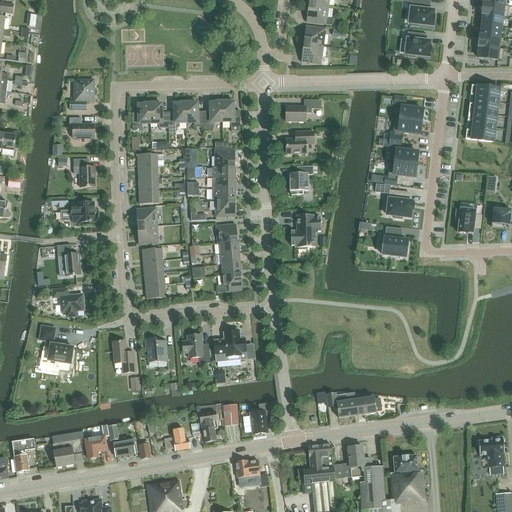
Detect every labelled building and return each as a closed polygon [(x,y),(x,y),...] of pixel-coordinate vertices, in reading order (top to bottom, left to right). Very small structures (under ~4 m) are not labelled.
[(430,4),(412,2),(410,24),(412,24),(411,27),(419,28),(419,25),(433,26),(435,16),(433,16),(434,11),(430,11),(430,4)] [(14,4),(1,3),(0,6),(0,12),(12,15),(14,4)] [(481,15),(482,15),(503,17),(503,18),(507,18),(509,7),(504,6),(504,7),(484,4),(482,4),(481,15)] [(327,18),(328,7),(309,5),(307,23),(332,26),(333,18),(327,18)] [(482,15),(481,26),(501,28),(503,18),(503,17),(482,15)] [(479,36),(500,39),(501,28),(481,26),(480,36),(479,36)] [(306,27),(304,44),(323,47),(326,29),(306,27)] [(333,29),(333,36),(346,38),(347,31),(333,29)] [(3,31),(0,30),(0,43),(1,43),(2,37),(10,38),(11,32),(3,31)] [(401,40),(400,53),(406,54),(406,55),(408,55),(408,58),(415,59),(416,56),(430,57),(431,48),(430,47),(430,42),(426,42),(427,35),(408,33),(408,40),(401,40)] [(500,39),(479,36),(477,47),(504,50),(499,49),(500,39)] [(322,57),(323,47),(304,44),(301,62),(327,66),(328,60),(322,57)] [(504,50),(477,47),(479,48),(477,58),(502,61),(504,50)] [(0,79),(0,80),(8,81),(9,74),(1,73),(2,67),(1,67),(2,63),(0,62),(0,79)] [(8,81),(0,80),(0,79),(0,91),(6,93),(8,81)] [(86,111),(86,103),(94,103),(94,81),(74,81),(74,102),(70,102),(70,111),(86,111)] [(500,89),(472,86),(471,95),(473,96),(473,100),(498,103),(500,89)] [(286,107),(286,122),(306,123),(306,114),(312,114),(312,110),(321,110),(321,101),(305,100),(305,107),(286,107)] [(473,100),(472,104),(470,104),(469,113),(497,116),(498,103),(473,100)] [(216,123),(223,123),(222,101),(216,102),(216,103),(210,103),(210,115),(204,115),(205,128),(205,132),(212,132),(212,128),(214,128),(216,123)] [(229,101),(222,101),(223,123),(229,123),(231,127),(231,132),(241,132),(240,115),(235,115),(234,103),(229,103),(229,101)] [(174,104),(174,116),(168,116),(169,129),(169,134),(176,134),(180,124),(187,123),(186,102),(180,102),(180,104),(174,104)] [(193,123),(195,128),(205,128),(204,115),(198,116),(198,104),(193,104),(192,102),(186,102),(187,123),(193,123)] [(144,125),(151,124),(150,103),(144,103),(144,105),(138,105),(139,117),(132,117),(133,129),(142,129),(144,125)] [(159,129),(169,129),(168,116),(162,116),(162,104),(157,104),(156,103),(150,103),(151,124),(157,124),(159,129)] [(396,107),(395,119),(422,122),(423,110),(401,108),(396,107)] [(469,113),(468,121),(470,122),(470,126),(495,129),(497,116),(469,113)] [(94,125),(82,125),(82,119),(70,119),(70,125),(73,125),(73,139),(94,139),(94,125)] [(421,134),(422,122),(395,119),(393,134),(390,134),(389,140),(402,142),(403,136),(402,136),(403,132),(421,134)] [(470,126),(469,130),(467,130),(466,140),(494,143),(495,129),(470,126)] [(4,135),(1,151),(14,153),(15,143),(17,144),(19,143),(20,134),(19,133),(10,131),(9,132),(8,136),(4,135)] [(294,140),(286,140),(287,155),(306,154),(306,144),(314,144),(313,132),(300,133),(294,133),(294,140)] [(417,165),(418,153),(401,151),(401,148),(391,147),(390,162),(395,163),(417,165)] [(235,150),(215,150),(215,164),(215,168),(217,168),(235,167),(235,150)] [(139,168),(158,167),(157,154),(138,155),(138,163),(139,164),(139,168)] [(95,187),(95,168),(89,168),(89,160),(74,160),(74,174),(80,174),(81,187),(95,187)] [(390,162),(388,178),(397,179),(398,175),(416,177),(417,165),(395,163),(390,162)] [(139,172),(139,180),(158,179),(158,167),(139,168),(139,172)] [(235,167),(217,168),(217,178),(236,178),(235,167)] [(303,195),(303,191),(308,191),(307,175),(313,175),(313,167),(298,168),(298,174),(290,174),(290,181),(291,181),(292,195),(303,195)] [(495,188),(496,178),(488,177),(487,188),(495,188)] [(9,178),(8,188),(20,190),(21,180),(9,178)] [(217,178),(213,178),(213,189),(236,189),(236,178),(217,178)] [(140,188),(140,192),(159,191),(158,179),(139,180),(139,188),(140,188)] [(236,189),(213,189),(213,200),(216,200),(236,200),(236,189)] [(140,205),(159,204),(159,191),(140,192),(140,196),(139,196),(140,205)] [(390,191),(390,194),(387,215),(395,216),(395,219),(403,220),(403,217),(411,218),(412,211),(413,204),(413,202),(409,202),(410,194),(390,191)] [(0,219),(5,220),(5,219),(8,220),(10,218),(10,215),(9,213),(6,213),(7,204),(0,203),(1,198),(0,196),(0,219)] [(68,206),(68,199),(51,200),(51,206),(57,206),(57,209),(63,208),(62,206),(68,206)] [(236,200),(216,200),(216,217),(236,217),(236,200)] [(97,212),(96,210),(94,209),(93,209),(92,203),(77,204),(77,206),(72,206),(73,223),(95,222),(95,216),(97,214),(97,212)] [(138,228),(158,227),(157,209),(137,210),(138,228)] [(476,211),(461,209),(460,211),(457,211),(456,220),(459,220),(458,233),(459,233),(467,234),(468,234),(468,233),(473,234),(474,228),(480,229),(481,216),(475,216),(476,211)] [(494,209),(492,226),(492,227),(509,229),(511,211),(494,209)] [(294,232),(291,232),(291,235),(292,247),(298,247),(298,248),(299,248),(300,250),(308,250),(308,248),(316,248),(315,233),(321,233),(321,218),(315,218),(315,216),(297,216),(297,232),(294,232)] [(218,240),(238,239),(236,225),(216,227),(218,240)] [(139,246),(159,245),(158,227),(138,228),(139,246)] [(401,240),(400,240),(400,238),(401,238),(402,230),(386,228),(385,238),(384,238),(382,255),(406,258),(408,241),(401,240)] [(238,239),(218,240),(218,245),(220,245),(221,254),(239,252),(238,239)] [(71,245),(57,247),(58,257),(65,256),(66,276),(81,275),(79,255),(72,255),(71,245)] [(193,247),(190,247),(191,257),(196,257),(200,256),(199,246),(198,246),(193,247)] [(144,263),(163,261),(162,249),(143,250),(143,259),(144,259),(144,263)] [(240,265),(239,252),(221,254),(222,267),(240,265)] [(144,267),(145,275),(164,274),(163,261),(144,263),(145,267),(144,267)] [(221,276),(222,280),(242,278),(240,265),(222,267),(223,276),(221,276)] [(202,268),(192,269),(193,280),(198,279),(203,279),(202,268)] [(146,283),(147,287),(165,286),(164,274),(145,275),(146,283)] [(242,278),(222,280),(222,288),(218,288),(218,294),(243,292),(242,278)] [(147,300),(167,298),(165,286),(147,287),(147,292),(146,292),(147,300)] [(86,312),(84,295),(69,297),(68,289),(53,291),(54,298),(60,298),(61,314),(66,314),(66,319),(79,318),(78,313),(86,312)] [(45,348),(50,349),(48,362),(72,366),(75,349),(53,346),(53,343),(55,344),(57,330),(41,328),(39,341),(46,342),(45,348)] [(247,360),(245,339),(240,339),(240,337),(241,335),(241,333),(240,331),(239,330),(237,329),(235,330),(233,331),(232,333),(224,333),(225,340),(214,341),(216,362),(228,361),(228,357),(240,356),(240,360),(247,360)] [(187,337),(188,342),(183,342),(184,354),(189,354),(189,359),(199,358),(200,365),(211,364),(209,350),(203,351),(202,335),(187,337)] [(154,339),(145,340),(146,353),(148,353),(149,363),(158,363),(168,362),(168,371),(176,371),(174,347),(167,347),(166,341),(156,342),(156,339),(154,339)] [(124,373),(135,372),(134,357),(127,357),(126,342),(119,343),(118,341),(115,342),(114,343),(113,343),(115,364),(123,363),(124,373)] [(139,378),(131,379),(132,391),(140,390),(139,378)] [(316,394),(318,405),(328,403),(327,395),(326,394),(326,392),(316,394)] [(335,394),(327,395),(328,403),(329,408),(336,406),(338,419),(352,417),(351,414),(357,413),(355,396),(354,393),(336,396),(336,393),(335,394)] [(364,395),(355,396),(357,413),(364,412),(364,415),(377,413),(377,412),(382,411),(380,398),(375,399),(374,397),(364,399),(364,395)] [(260,413),(250,414),(253,435),(268,433),(266,412),(273,412),(272,404),(259,405),(260,413)] [(224,406),(225,427),(238,426),(239,426),(239,421),(237,405),(224,406)] [(217,429),(215,422),(216,421),(215,412),(199,414),(200,424),(201,424),(204,443),(216,442),(214,429),(217,429)] [(156,433),(155,421),(148,422),(150,434),(156,433)] [(119,439),(117,425),(108,427),(110,437),(115,439),(119,439)] [(108,437),(107,431),(107,426),(93,428),(95,438),(85,440),(88,459),(98,458),(97,452),(107,451),(105,437),(108,437)] [(174,439),(165,440),(166,448),(170,450),(175,449),(175,451),(190,449),(188,439),(184,439),(183,429),(173,431),(174,439)] [(83,431),(52,436),(52,444),(55,444),(56,451),(54,451),(56,468),(75,465),(73,451),(82,449),(80,440),(85,440),(83,431)] [(479,441),(480,457),(480,456),(488,455),(489,468),(503,467),(505,467),(504,455),(505,455),(503,439),(503,438),(500,438),(492,439),(492,441),(479,442),(479,441)] [(35,449),(34,440),(13,442),(16,473),(19,472),(20,474),(25,473),(25,472),(28,471),(27,462),(29,461),(28,458),(27,457),(27,455),(25,455),(25,450),(35,449)] [(134,440),(113,443),(116,458),(134,455),(134,454),(136,453),(138,453),(137,447),(135,448),(134,440)] [(145,445),(139,446),(141,459),(141,460),(151,458),(148,445),(147,445),(147,442),(145,442),(145,445)] [(307,448),(309,470),(303,470),(304,486),(311,485),(313,511),(337,511),(335,480),(333,467),(332,467),(330,446),(307,448)] [(381,511),(380,501),(385,500),(383,468),(372,469),(370,459),(364,460),(362,447),(347,448),(349,465),(333,467),(335,480),(336,480),(342,479),(360,478),(361,502),(357,502),(358,511),(361,511),(381,511)] [(389,475),(392,501),(382,502),(382,511),(399,511),(399,506),(417,504),(417,503),(425,502),(422,472),(417,472),(415,456),(393,459),(395,474),(389,475)] [(241,462),(236,463),(238,482),(244,482),(244,483),(260,481),(259,477),(260,477),(258,461),(249,462),(249,461),(247,462),(245,461),(242,461),(241,462)] [(6,465),(0,465),(0,480),(9,479),(6,465)] [(183,511),(179,481),(146,485),(149,511),(183,511)] [(511,511),(511,494),(511,495),(499,496),(499,511),(511,511)] [(102,511),(101,500),(92,501),(92,504),(80,505),(81,511),(102,511)]
